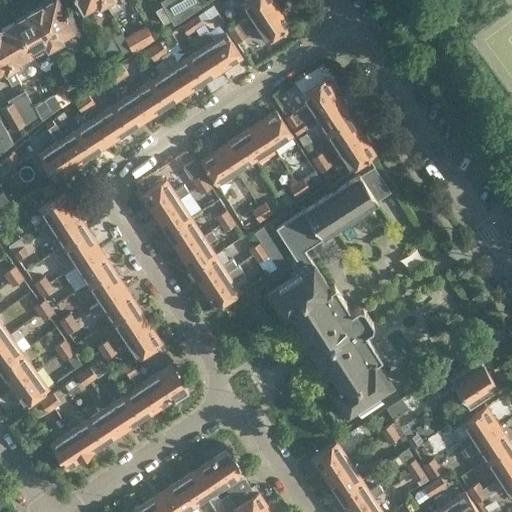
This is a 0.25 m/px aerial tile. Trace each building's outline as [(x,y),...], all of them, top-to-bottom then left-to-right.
[(64,12),(56,0),(45,0),(33,7),(54,46),(62,41),(60,38),(74,30),(77,36),(83,32),(69,9),(64,12)] [(107,4),(104,0),(75,0),(82,13),(96,5),(98,9),(107,4)] [(112,13),(119,9),(121,8),(116,0),(104,0),(107,4),(111,13),(112,12),(112,13)] [(163,5),(174,24),(205,4),(202,0),(160,0),(163,5)] [(243,1),(242,0),(219,0),(213,4),(222,16),(242,2),(243,1)] [(242,2),(250,14),(227,29),(232,36),(243,28),(255,21),(279,5),(275,0),(244,0),(243,1),(242,2)] [(173,25),(174,24),(163,5),(155,10),(167,30),(173,25)] [(211,5),(198,14),(203,22),(217,14),(211,5)] [(279,5),(255,21),(266,39),(290,24),(279,5)] [(33,7),(12,19),(34,57),(54,46),(33,7)] [(189,19),(195,29),(204,23),(203,22),(198,14),(197,13),(189,19)] [(12,19),(0,25),(0,45),(13,69),(34,57),(12,19)] [(187,34),(195,29),(189,19),(181,25),(187,34)] [(133,53),(154,39),(145,24),(124,37),(130,48),(133,53)] [(248,35),(243,28),(232,36),(236,43),(248,35)] [(121,31),(107,39),(111,45),(115,42),(121,53),(130,48),(124,37),(121,31)] [(225,34),(206,46),(222,70),(241,58),(225,34)] [(153,44),(161,56),(167,52),(159,40),(153,44)] [(154,61),(161,56),(153,44),(146,49),(154,61)] [(11,85),(20,80),(13,69),(0,45),(0,82),(4,80),(8,87),(11,85)] [(206,46),(188,58),(203,82),(222,70),(206,46)] [(175,66),(167,52),(161,56),(163,59),(170,70),(169,70),(185,94),(203,82),(188,58),(175,66)] [(166,106),(185,94),(169,70),(170,70),(163,59),(155,65),(161,75),(151,82),(166,106)] [(114,67),(122,78),(129,74),(121,62),(114,67)] [(115,83),(122,78),(114,67),(107,72),(115,83)] [(141,88),(135,79),(134,78),(124,85),(130,95),(132,94),(148,118),(166,106),(151,82),(141,88)] [(307,103),(285,117),(292,127),(339,97),(326,79),(302,95),(307,103)] [(111,142),(129,130),(114,106),(99,83),(93,87),(103,102),(99,105),(103,113),(95,118),(111,142)] [(54,94),(60,106),(71,98),(64,87),(53,93),(54,94)] [(25,123),(40,114),(34,105),(25,89),(6,100),(9,103),(13,101),(25,123)] [(80,97),(89,108),(96,103),(87,92),(80,97)] [(43,119),(52,112),(61,106),(60,106),(54,94),(44,99),(34,105),(40,114),(43,119)] [(132,94),(130,95),(114,106),(129,130),(148,118),(132,94)] [(83,113),(89,108),(80,97),(74,102),(83,113)] [(339,97),(292,127),(297,135),(318,120),(326,132),(351,116),(339,97)] [(13,101),(9,103),(0,108),(12,131),(25,124),(25,123),(13,101)] [(272,147),(273,146),(291,134),(276,110),(256,122),(272,147)] [(351,116),(326,132),(338,150),(363,134),(351,116)] [(0,118),(0,153),(13,143),(0,118)] [(111,142),(95,118),(77,130),(93,154),(111,142)] [(58,142),(73,166),(93,154),(77,130),(65,137),(64,136),(56,123),(52,119),(45,124),(58,142)] [(254,158),(272,147),(256,122),(238,134),(254,158)] [(55,178),(73,166),(58,142),(45,124),(38,128),(39,129),(33,133),(40,137),(38,138),(46,148),(46,149),(39,154),(55,178)] [(304,146),(312,141),(307,132),(298,137),(304,146)] [(238,134),(220,146),(235,170),(254,158),(238,134)] [(375,153),(363,134),(338,150),(350,169),(375,153)] [(216,183),(235,170),(220,146),(201,159),(216,183)] [(13,149),(4,159),(10,165),(19,155),(13,149)] [(315,165),(327,157),(323,150),(311,158),(315,165)] [(327,157),(315,165),(320,172),(332,164),(327,157)] [(390,191),(374,165),(360,175),(359,173),(275,227),(303,270),(268,292),(285,319),(293,313),(308,336),(305,337),(321,362),(324,360),(338,383),(330,388),(346,414),(392,385),(376,360),(381,357),(365,331),(371,327),(373,321),(364,306),(358,306),(351,310),(335,285),(330,288),(310,258),(304,250),(318,240),(378,202),(376,200),(390,191)] [(196,186),(207,179),(202,172),(192,179),(196,186)] [(296,182),(303,193),(310,189),(303,177),(296,182)] [(154,214),(178,199),(166,179),(142,195),(154,214)] [(207,179),(196,186),(201,193),(211,186),(207,179)] [(45,196),(56,189),(51,182),(41,189),(45,196)] [(296,198),(303,193),(296,182),(289,186),(296,198)] [(0,193),(0,211),(10,205),(2,192),(0,193)] [(52,227),(76,212),(63,192),(39,208),(52,227)] [(178,199),(154,214),(166,233),(190,217),(178,199)] [(258,206),(265,216),(272,212),(265,201),(258,206)] [(258,221),(265,216),(258,206),(251,210),(258,221)] [(220,223),(231,216),(226,209),(215,216),(220,223)] [(76,212),(52,227),(64,246),(88,230),(76,212)] [(231,216),(220,223),(225,230),(236,223),(231,216)] [(202,235),(190,217),(166,233),(178,251),(202,235)] [(265,247),(277,267),(281,272),(289,266),(263,225),(254,231),(265,247)] [(190,269),(214,254),(207,243),(216,237),(211,229),(202,235),(178,251),(190,269)] [(100,248),(88,230),(64,246),(76,264),(100,248)] [(258,252),(265,247),(254,231),(247,236),(258,252)] [(13,252),(24,245),(26,243),(22,236),(8,245),(13,252)] [(13,252),(17,259),(18,259),(25,254),(29,252),(24,245),(13,252)] [(266,274),(277,267),(265,247),(258,252),(253,255),(258,262),(266,274)] [(112,267),(100,248),(76,264),(88,283),(112,267)] [(25,254),(18,259),(26,270),(32,265),(25,254)] [(221,264),(214,254),(190,269),(202,288),(237,265),(232,257),(221,264)] [(8,279),(20,271),(15,264),(3,273),(8,279)] [(245,274),(239,265),(238,266),(237,265),(202,288),(215,307),(239,291),(233,282),(245,274)] [(124,285),(112,267),(88,283),(100,301),(124,285)] [(20,271),(8,279),(12,286),(24,278),(20,271)] [(38,289),(49,281),(45,275),(33,282),(38,289)] [(49,281),(38,289),(42,296),(54,288),(49,281)] [(112,320),(136,304),(124,285),(100,301),(93,306),(98,313),(105,308),(112,320)] [(38,313),(50,305),(46,298),(33,306),(38,313)] [(136,304),(112,320),(124,338),(148,322),(136,304)] [(50,305),(38,313),(42,319),(54,311),(50,305)] [(64,326),(75,318),(70,312),(60,319),(64,326)] [(75,318),(64,326),(69,332),(80,325),(75,318)] [(161,342),(148,322),(124,338),(137,357),(142,354),(157,344),(161,342)] [(0,367),(21,352),(13,342),(23,335),(17,327),(8,334),(0,339),(0,367)] [(102,351),(112,345),(108,338),(98,345),(102,351)] [(58,352),(69,345),(64,339),(54,346),(58,352)] [(142,354),(154,373),(141,382),(142,384),(158,408),(187,389),(170,363),(157,344),(142,354)] [(69,345),(58,352),(63,359),(73,352),(69,345)] [(112,345),(102,351),(106,358),(117,352),(112,345)] [(33,370),(21,352),(0,367),(0,372),(10,387),(33,370)] [(479,357),(450,376),(442,381),(451,396),(459,391),(459,390),(493,368),(486,357),(480,360),(479,357)] [(97,376),(107,370),(100,359),(91,366),(97,376)] [(130,361),(123,366),(130,377),(137,373),(130,361)] [(84,371),(90,381),(97,376),(91,366),(84,371)] [(459,391),(460,391),(451,397),(458,408),(467,402),(468,405),(497,386),(495,383),(500,379),(493,368),(459,390),(459,391)] [(44,385),(33,370),(10,387),(24,406),(54,384),(51,381),(44,385)] [(83,386),(90,381),(84,371),(77,376),(83,386)] [(142,384),(124,396),(140,420),(158,408),(142,384)] [(47,397),(54,407),(61,403),(54,393),(47,397)] [(140,420),(124,396),(105,408),(122,432),(140,420)] [(47,412),(54,407),(47,397),(40,402),(47,412)] [(393,418),(408,407),(401,397),(386,407),(393,418)] [(464,448),(475,441),(499,425),(486,406),(463,422),(469,432),(458,439),(464,448)] [(122,432),(105,408),(87,420),(103,444),(122,432)] [(417,417),(415,425),(419,431),(427,434),(433,430),(435,422),(432,415),(423,413),(417,417)] [(87,420),(70,431),(69,432),(85,456),(103,444),(87,420)] [(384,437),(395,429),(391,422),(379,430),(384,437)] [(67,468),(85,456),(69,432),(70,431),(65,424),(46,437),(51,444),(67,468)] [(487,459),(511,443),(499,425),(475,441),(464,448),(468,455),(480,448),(487,459)] [(395,429),(384,437),(389,443),(400,435),(395,429)] [(412,447),(422,441),(416,432),(406,438),(412,447)] [(348,460),(341,450),(335,441),(311,456),(324,476),(348,460)] [(472,496),(511,469),(511,444),(511,443),(487,459),(494,469),(482,477),(483,478),(467,489),(472,496)] [(407,447),(399,453),(404,460),(412,455),(407,447)] [(224,485),(237,505),(255,494),(242,474),(243,474),(226,448),(198,466),(215,491),(224,485)] [(442,469),(434,456),(422,464),(432,480),(451,468),(449,465),(442,469)] [(411,472),(420,466),(415,458),(405,464),(411,472)] [(360,478),(348,460),(324,476),(336,494),(360,478)] [(228,511),(229,511),(215,491),(198,466),(180,479),(196,503),(207,496),(214,509),(215,508),(217,511),(228,511)] [(420,466),(411,472),(416,481),(417,480),(420,484),(428,478),(426,475),(426,474),(420,466)] [(511,469),(472,496),(476,503),(504,484),(511,496),(511,469)] [(432,481),(438,491),(446,485),(440,476),(432,481)] [(347,511),(372,496),(360,478),(336,494),(347,511)] [(187,511),(186,510),(196,503),(180,479),(161,491),(175,511),(187,511)] [(429,496),(438,491),(432,481),(423,486),(429,496)] [(175,511),(161,491),(143,503),(148,511),(175,511)] [(269,511),(271,511),(258,492),(255,494),(237,505),(234,507),(237,511),(269,511)] [(478,511),(466,492),(447,504),(452,511),(478,511)] [(381,511),(372,496),(347,511),(381,511)] [(148,511),(143,503),(129,511),(148,511)]
